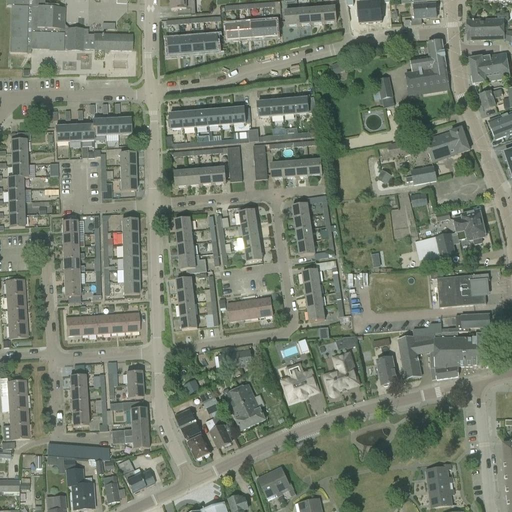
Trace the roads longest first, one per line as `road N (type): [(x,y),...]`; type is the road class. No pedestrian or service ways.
road 1 (tertiary): [(189,484),(307,428),(477,381)]
road 2 (residential): [(152,93),(226,83),(350,46)]
road 3 (residential): [(158,354),(286,331),(284,267)]
road 4 (tertiary): [(511,232),(459,100),(453,49)]
road 5 (residential): [(0,112),(13,97),(152,93)]
road 6 (residential): [(158,354),(151,204)]
road 7 (residential): [(51,354),(46,251),(0,253)]
road 8 (residential): [(189,484),(161,423),(158,354)]
road 9 (residential): [(490,511),(477,381)]
road 10 (residential): [(104,442),(57,440),(51,360)]
road 11 (residential): [(151,204),(273,195)]
